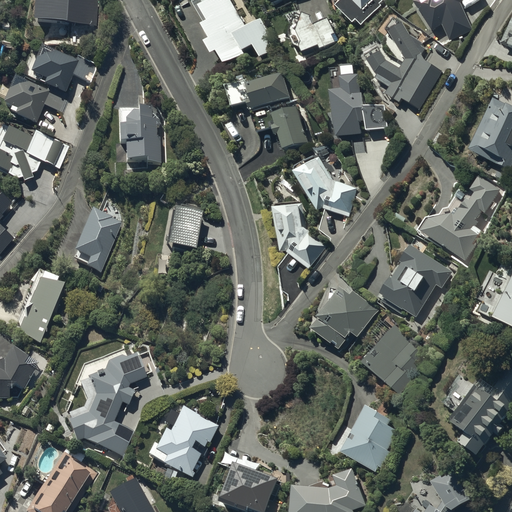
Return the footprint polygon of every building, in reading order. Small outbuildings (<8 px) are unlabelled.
[(96,0),(35,0),(34,27),(97,29),(99,0),(96,0)] [(244,26),(230,0),(192,0),(203,19),(200,21),(208,35),(203,37),(211,52),(216,49),(223,62),(243,52),(240,47),(252,41),(259,55),(277,47),(262,16),(244,26)] [(259,0),(270,20),(306,0),(259,0)] [(383,0),(346,0),(338,9),(354,25),(357,21),(362,26),(382,6),(380,4),(383,0)] [(426,0),(416,7),(433,34),(444,27),(451,42),(474,31),(462,6),(470,0),(426,0)] [(312,21),(295,19),(288,40),(294,51),(301,52),(301,55),(303,61),(320,49),(322,53),(340,41),(331,21),(316,28),(312,21)] [(405,28),(391,36),(407,63),(402,72),(389,65),(383,56),(370,65),(378,78),(394,86),(386,97),(401,106),(403,102),(420,111),(443,73),(427,64),(423,57),(426,51),(422,49),(424,46),(412,40),(405,28)] [(511,28),(502,48),(511,52),(511,28)] [(44,108),(62,114),(68,95),(67,95),(73,78),(91,84),(97,65),(78,59),(77,62),(41,51),(32,81),(46,86),(44,92),(14,82),(4,113),(12,115),(11,119),(17,121),(16,122),(38,129),(44,108)] [(368,134),(389,130),(386,107),(367,110),(364,97),(363,97),(360,78),(357,78),(355,69),(343,71),(345,81),(342,82),(344,94),(332,96),(338,140),(363,136),(361,125),(367,124),(368,134)] [(291,96),(284,70),(246,80),(246,78),(226,83),(231,103),(248,99),(250,107),(291,96)] [(283,149),(309,142),(298,103),(273,110),(271,104),(251,110),(257,129),(272,125),(274,132),(278,131),(283,149)] [(510,115),(494,108),(470,159),(494,167),(510,175),(511,170),(511,118),(509,117),(510,115)] [(138,113),(119,114),(119,133),(118,133),(118,150),(125,150),(125,170),(146,170),(146,172),(160,168),(160,143),(156,143),(156,133),(159,133),(158,124),(151,124),(151,110),(138,110),(138,113)] [(59,173),(69,147),(34,137),(33,141),(6,133),(6,135),(1,134),(0,132),(0,148),(1,149),(0,152),(0,176),(10,180),(9,183),(18,185),(22,182),(24,187),(34,184),(32,178),(37,176),(41,166),(59,173)] [(318,213),(327,208),(326,214),(350,218),(358,190),(336,184),(321,161),(296,177),(318,213)] [(481,220),(482,216),(486,218),(501,190),(487,182),(487,184),(479,180),(470,197),(474,199),(470,206),(467,205),(458,218),(455,216),(452,221),(430,228),(422,240),(465,264),(487,223),(481,220)] [(0,250),(10,238),(0,229),(0,223),(15,207),(10,202),(0,203),(0,250)] [(304,206),(275,212),(282,254),(292,253),(290,257),(310,271),(328,245),(308,231),(304,206)] [(100,278),(121,226),(113,223),(113,222),(92,213),(74,259),(75,260),(73,265),(87,270),(86,273),(100,278)] [(199,217),(179,214),(178,221),(174,220),(173,222),(170,221),(165,251),(167,252),(167,256),(195,261),(201,223),(199,222),(199,217)] [(416,322),(437,288),(442,291),(452,275),(412,251),(401,269),(403,271),(393,287),(392,286),(381,303),(403,317),(405,315),(416,322)] [(511,283),(498,314),(507,318),(505,324),(511,327),(511,283)] [(40,347),(63,292),(40,287),(29,313),(24,318),(25,321),(19,334),(40,347)] [(358,343),(378,312),(354,296),(350,302),(340,296),(322,324),(320,323),(311,336),(314,338),(313,340),(333,353),(334,350),(338,353),(337,355),(340,356),(352,339),(358,343)] [(395,330),(363,372),(387,391),(386,392),(400,402),(415,382),(413,380),(431,357),(395,330)] [(38,367),(12,354),(4,368),(2,367),(0,369),(0,402),(9,403),(9,396),(14,391),(24,393),(38,367)] [(124,459),(133,432),(114,426),(121,407),(129,410),(134,395),(128,393),(130,390),(146,382),(135,363),(125,367),(120,365),(108,371),(104,379),(101,380),(104,385),(96,388),(94,384),(87,387),(88,389),(79,393),(86,409),(83,416),(68,423),(70,426),(67,428),(78,446),(82,444),(98,451),(124,459)] [(502,427),(511,411),(511,374),(508,372),(490,400),(475,390),(450,428),(463,443),(459,450),(479,463),(494,439),(499,443),(507,430),(502,427)] [(322,391),(314,388),(308,404),(286,431),(314,447),(333,423),(330,421),(339,402),(335,401),(342,386),(327,380),(322,391)] [(388,430),(390,426),(367,414),(343,460),(380,479),(391,457),(388,455),(398,435),(388,430)] [(209,448),(217,431),(182,415),(178,425),(169,420),(164,432),(172,435),(170,441),(164,438),(157,454),(152,451),(148,461),(168,471),(164,481),(172,485),(177,476),(192,483),(194,478),(192,477),(200,460),(191,456),(195,449),(204,454),(207,447),(209,448)] [(75,511),(97,475),(63,456),(30,511),(75,511)] [(360,511),(367,510),(352,473),(333,481),(338,492),(328,496),(292,495),(291,511),(360,511)] [(450,476),(431,488),(443,507),(439,511),(434,511),(430,509),(427,511),(463,511),(471,507),(450,476)] [(153,511),(136,482),(110,497),(118,511),(153,511)]
